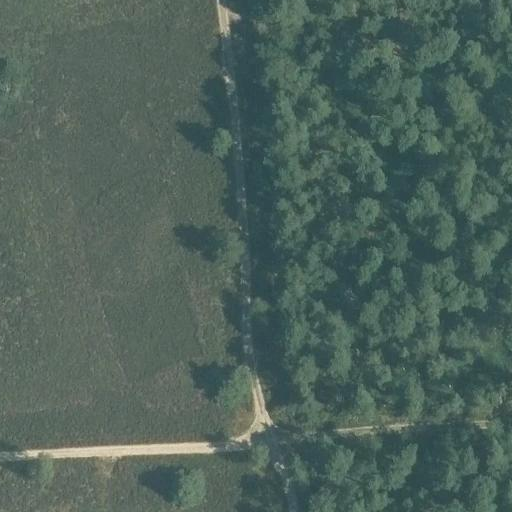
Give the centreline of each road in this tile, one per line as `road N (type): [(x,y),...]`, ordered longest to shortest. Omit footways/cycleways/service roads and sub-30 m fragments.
road 1 (track): [(219,0),(247,354),(275,446)]
road 2 (track): [(0,463),(275,446)]
road 3 (track): [(275,446),(511,431)]
